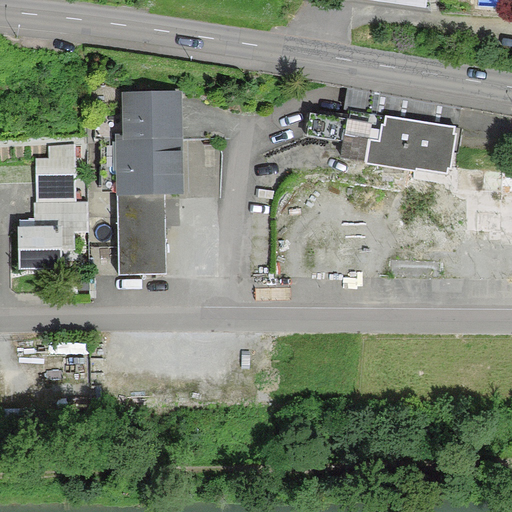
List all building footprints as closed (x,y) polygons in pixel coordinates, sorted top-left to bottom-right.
[(423,0),(352,0),(422,10),(423,0)] [(164,201),(184,201),(183,136),(183,95),(122,95),(123,136),(118,136),(118,201),(164,201)] [(348,116),(310,110),(306,137),(343,143),(340,161),(418,173),(418,170),(448,175),(449,169),(452,170),(458,133),(455,133),(456,125),(385,114),(385,117),(349,111),(348,116)] [(476,185),(499,186),(500,172),(476,171),(476,185)] [(74,188),(33,189),(34,227),(18,228),(19,271),(62,270),(61,250),(75,250),(74,188)] [(164,201),(118,201),(120,278),(166,277),(164,201)]
